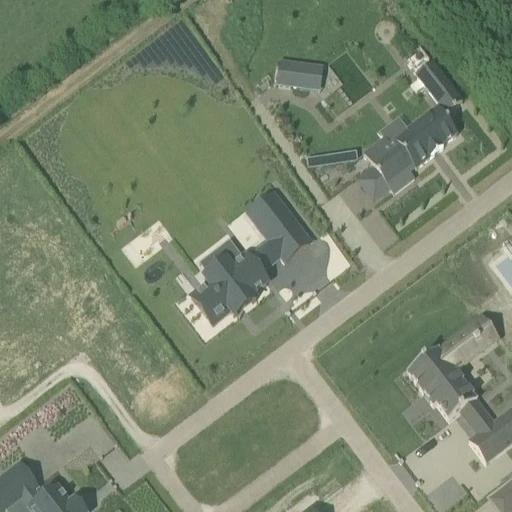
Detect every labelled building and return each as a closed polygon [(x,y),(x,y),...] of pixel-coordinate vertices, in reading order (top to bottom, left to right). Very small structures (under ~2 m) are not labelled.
[(279,66),(275,89),(299,93),(302,69),(279,66)] [(384,143),(363,160),(392,198),(414,182),(408,174),(412,171),(415,173),(429,162),(430,163),(443,153),(441,150),(456,139),(443,121),(461,106),(431,67),(415,79),(440,112),(390,150),(384,143)] [(355,155),(338,158),(339,167),(356,164),(355,155)] [(307,172),(324,169),(322,160),(305,163),(307,172)] [(272,200),(247,219),(267,245),(281,264),(283,267),(309,247),(272,200)] [(207,288),(190,301),(212,329),(229,316),(232,319),(233,321),(237,318),(251,307),(255,304),(254,302),(251,299),(266,288),(260,280),(245,261),(244,259),(241,261),(229,270),(225,265),(207,279),(203,282),(207,288)] [(409,375),(406,377),(407,378),(421,396),(434,413),(436,411),(448,426),(451,424),(476,405),(464,390),(451,373),(470,358),(480,351),(466,333),(457,341),(438,355),(436,354),(409,375)] [(511,413),(511,412),(467,446),(485,469),(511,447),(511,413)] [(18,468),(0,481),(0,511),(9,511),(21,504),(26,511),(79,511),(73,504),(69,508),(57,492),(40,504),(33,494),(37,492),(18,468)] [(511,511),(511,496),(506,489),(487,503),(494,511),(511,511)]
